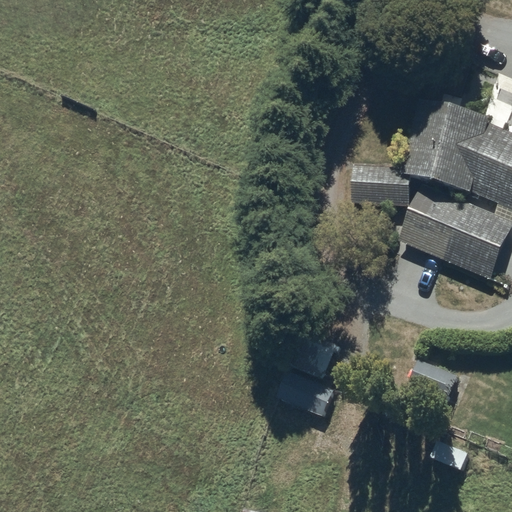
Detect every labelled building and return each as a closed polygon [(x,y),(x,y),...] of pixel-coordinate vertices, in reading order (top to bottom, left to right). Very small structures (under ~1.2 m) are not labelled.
[(399,168),(355,166),(354,204),(411,206),(412,179),(500,206),(497,216),(423,188),(401,243),(494,278),(511,230),(511,134),(506,132),(511,116),(511,78),(497,72),(480,117),(459,108),(462,100),(430,88),(399,168)] [(325,381),(340,347),(305,332),(291,366),(325,381)] [(419,363),(410,386),(449,401),(458,378),(419,363)] [(335,393),(290,373),(277,399),(282,402),(275,417),(311,433),(319,415),(325,418),(335,393)] [(438,442),(431,458),(463,472),(470,457),(438,442)]
